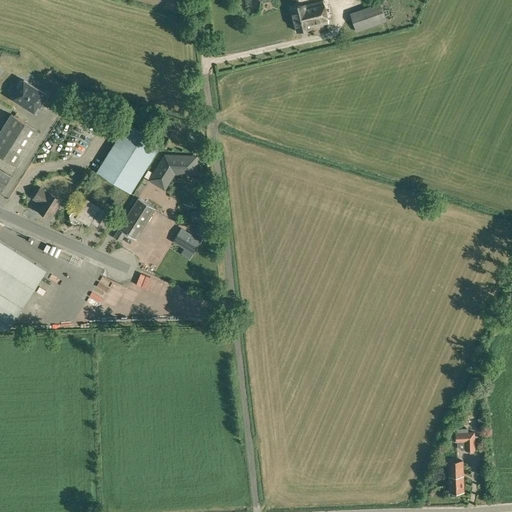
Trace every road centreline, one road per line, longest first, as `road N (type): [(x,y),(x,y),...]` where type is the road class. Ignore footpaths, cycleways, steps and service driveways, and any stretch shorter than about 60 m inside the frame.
road 1 (unclassified): [(256,511),(203,60)]
road 2 (unclassified): [(127,268),(0,213)]
road 3 (unknown): [(5,216),(36,168),(79,159),(99,137)]
